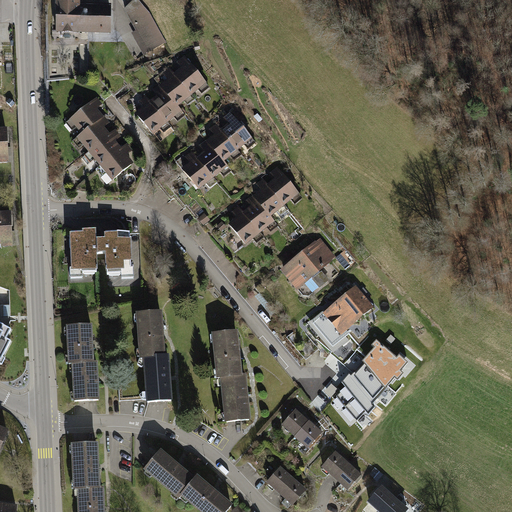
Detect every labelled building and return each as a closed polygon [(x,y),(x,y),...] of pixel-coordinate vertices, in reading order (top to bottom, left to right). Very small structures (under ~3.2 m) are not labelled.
[(79,0),(54,0),(53,31),(111,33),(112,5),(79,4),(79,0)] [(136,0),(123,11),(134,33),(130,35),(142,58),(165,47),(148,13),(136,0)] [(161,90),(132,114),(151,138),(181,114),(177,108),(205,86),(184,60),(156,83),(161,90)] [(99,104),(94,97),(64,118),(74,131),(73,132),(107,179),(130,162),(125,154),(130,150),(125,143),(118,148),(112,140),(119,135),(114,127),(106,133),(101,126),(108,121),(97,106),(99,104)] [(252,141),(232,115),(210,131),(214,136),(177,164),(199,193),(229,170),(224,163),(252,141)] [(0,127),(0,163),(9,163),(7,127),(0,127)] [(299,195),(277,168),(256,186),(261,192),(235,214),(239,218),(229,227),(248,248),(277,223),(272,217),(299,195)] [(0,213),(0,244),(13,244),(12,213),(0,213)] [(96,237),(70,237),(71,279),(99,278),(98,259),(104,259),(105,277),(132,276),(131,237),(104,238),(104,244),(96,244),(96,237)] [(335,258),(319,238),(278,269),(294,290),(335,258)] [(319,289),(331,279),(324,270),(311,280),(319,289)] [(338,333),(372,307),(355,285),(321,312),(338,333)] [(164,315),(136,316),(139,362),(144,362),(146,405),(174,403),(171,358),(167,358),(164,315)] [(5,337),(10,328),(0,323),(0,357),(2,359),(11,340),(5,337)] [(91,329),(66,330),(67,368),(72,368),(73,406),(99,406),(98,367),(92,367),(91,329)] [(242,374),(238,329),(210,332),(214,377),(220,377),(223,420),(251,417),(247,373),(242,374)] [(385,383),(407,360),(385,339),(362,362),(385,383)] [(282,423),(308,447),(322,433),(296,409),(282,423)] [(95,484),(94,440),(66,441),(67,487),(73,487),(73,511),(101,511),(101,484),(95,484)] [(198,511),(218,511),(227,502),(192,473),(189,476),(155,447),(138,466),(172,496),(176,492),(198,511)] [(343,488),(358,474),(332,448),(318,463),(343,488)] [(288,504),(303,489),(277,464),(263,480),(288,504)] [(403,511),(406,510),(379,486),(367,501),(379,511),(403,511)]
